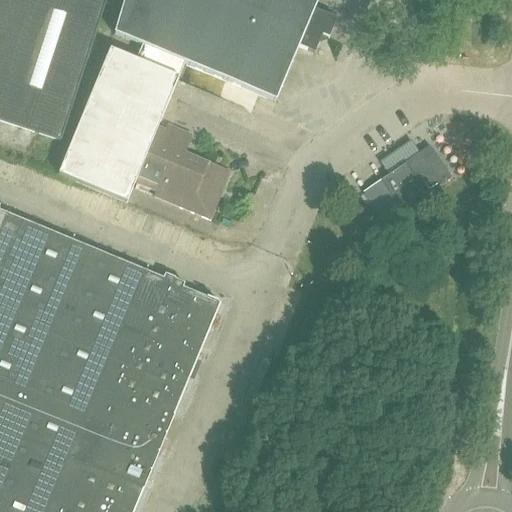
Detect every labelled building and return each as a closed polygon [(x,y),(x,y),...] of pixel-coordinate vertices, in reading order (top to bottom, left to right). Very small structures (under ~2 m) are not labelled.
[(0,0),(0,118),(62,138),(106,0),(0,0)] [(312,9),(314,4),(316,0),(123,0),(114,33),(275,100),(298,45),(315,52),(323,34),(329,36),(336,19),(312,9)] [(108,50),(58,175),(125,202),(133,185),(155,194),(154,197),(210,220),(229,172),(183,154),(191,135),(167,125),(165,131),(156,128),(176,78),(108,50)] [(380,181),(362,193),(383,224),(401,212),(441,184),(450,178),(429,147),(418,154),(409,141),(379,162),(388,175),(380,181)] [(165,276),(163,281),(0,214),(0,511),(132,511),(219,304),(182,289),(184,284),(174,280),(174,279),(165,276)]
